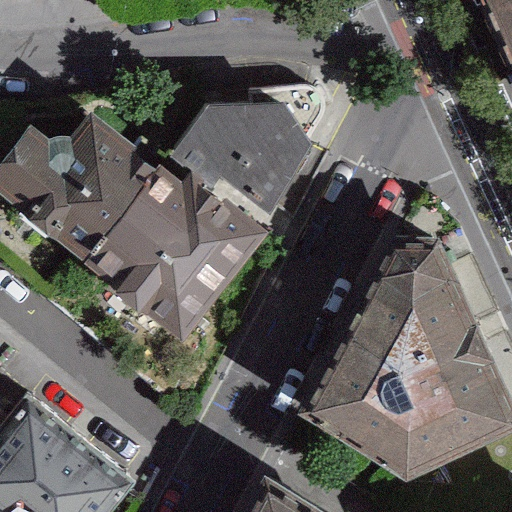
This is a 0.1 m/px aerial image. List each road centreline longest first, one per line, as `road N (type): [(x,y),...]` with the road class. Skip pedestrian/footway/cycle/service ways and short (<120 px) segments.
road 1 (residential): [(200,511),(439,48)]
road 2 (residential): [(439,48),(348,54),(251,43),(65,62),(0,58)]
road 3 (residential): [(511,208),(439,48)]
